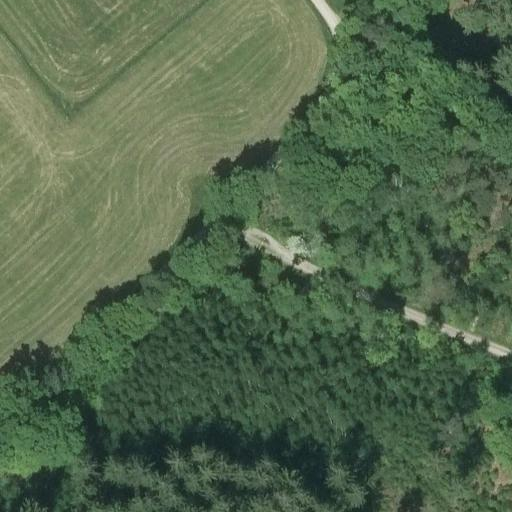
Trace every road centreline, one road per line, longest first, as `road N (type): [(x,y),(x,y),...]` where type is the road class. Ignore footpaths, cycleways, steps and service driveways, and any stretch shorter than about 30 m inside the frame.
road 1 (track): [(0,399),(33,382),(326,108),(343,66),(339,31),(314,0)]
road 2 (track): [(205,225),(511,356)]
